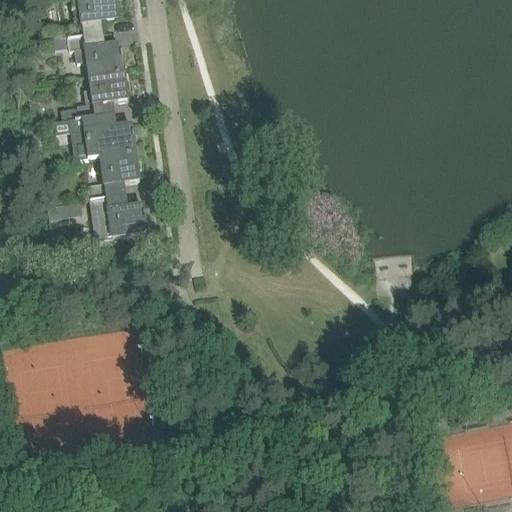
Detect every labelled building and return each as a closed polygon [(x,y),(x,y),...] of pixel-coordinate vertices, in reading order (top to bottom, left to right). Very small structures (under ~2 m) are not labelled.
[(75,29),(66,30),(68,43),(98,39),(104,38),(102,26),(117,24),(113,0),(81,0),(79,0),(83,28),(75,29)] [(98,39),(68,43),(69,53),(69,55),(75,54),(77,68),(87,66),(89,81),(125,76),(123,62),(124,62),(123,56),(122,56),(121,48),(106,50),(104,38),(98,39)] [(68,114),(60,115),(62,126),(70,125),(79,123),(115,118),(114,106),(129,104),(125,76),(89,81),(91,94),(84,95),(86,110),(78,111),(78,112),(68,114)] [(79,123),(70,125),(71,137),(73,137),(75,145),(72,146),(75,165),(85,164),(101,161),(136,156),(134,143),(135,143),(134,136),(133,136),(132,128),(117,130),(115,118),(79,123)] [(105,189),(89,192),(91,204),(127,199),(125,187),(140,185),(136,156),(101,161),(105,189)] [(127,199),(91,204),(93,219),(95,231),(97,245),(113,242),(130,240),(138,239),(147,237),(145,223),(147,223),(146,217),(145,217),(143,209),(128,211),(127,199)] [(60,210),(48,212),(50,225),(62,223),(60,210)]
